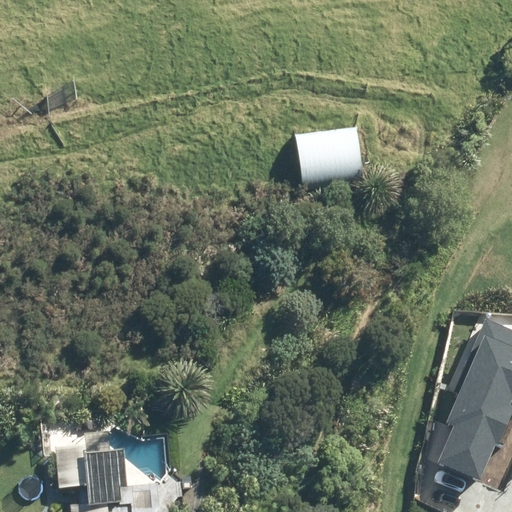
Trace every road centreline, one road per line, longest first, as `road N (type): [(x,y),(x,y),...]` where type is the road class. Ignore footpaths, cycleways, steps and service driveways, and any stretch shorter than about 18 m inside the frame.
road 1 (track): [(308,511),(315,439),(375,264),(465,107),(511,50)]
road 2 (track): [(388,511),(389,480),(439,300),(511,244)]
